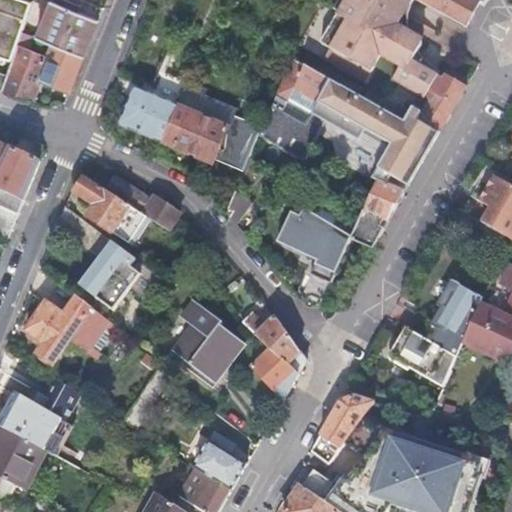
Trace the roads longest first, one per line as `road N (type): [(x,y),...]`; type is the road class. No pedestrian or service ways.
road 1 (residential): [(331,371),(191,196),(64,138)]
road 2 (residential): [(331,371),(505,58)]
road 3 (residential): [(64,138),(0,297)]
road 4 (residential): [(247,511),(331,371)]
road 5 (residential): [(119,0),(64,138)]
